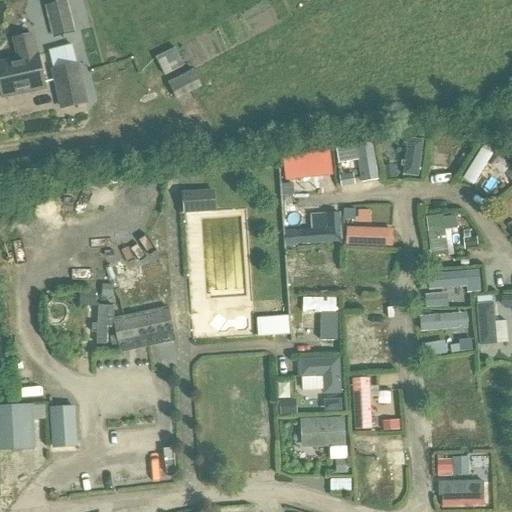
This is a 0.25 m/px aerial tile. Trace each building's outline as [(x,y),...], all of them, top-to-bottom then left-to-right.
[(48,7),(54,38),(73,34),(67,3),(48,7)] [(14,39),(19,60),(0,63),(0,90),(2,99),(26,93),(45,89),(38,56),(36,56),(32,35),(14,39)] [(86,104),(77,65),(53,70),(62,109),(86,104)] [(202,87),(193,70),(167,84),(176,101),(202,87)] [(462,140),(463,126),(438,126),(438,139),(462,140)] [(398,131),(384,132),(386,148),(400,147),(398,131)] [(410,134),(405,172),(422,174),(426,136),(410,134)] [(367,173),(381,171),(375,135),(361,138),(367,173)] [(479,151),(470,168),(480,174),(489,157),(479,151)] [(311,182),(328,182),(328,167),(312,166),(311,182)] [(213,193),(183,195),(184,213),(215,211),(213,193)] [(342,238),(342,227),(330,227),(330,204),(305,204),(305,237),(342,238)] [(468,216),(439,218),(440,242),(470,240),(468,216)] [(368,277),(367,242),(348,243),(349,277),(368,277)] [(295,314),(342,315),(342,267),(296,266),(295,314)] [(488,338),(511,336),(511,309),(501,310),(501,295),(486,296),(488,338)] [(112,319),(120,353),(174,341),(166,307),(112,319)] [(262,308),(262,328),(293,327),(293,307),(262,308)] [(453,322),(466,321),(465,307),(453,308),(453,322)] [(380,342),(379,316),(353,317),(353,331),(363,331),(364,343),(380,342)] [(426,348),(474,341),(471,325),(423,332),(426,348)] [(374,361),(393,358),(391,346),(372,349),(374,361)] [(304,382),(330,383),(340,384),(341,360),(305,358),(304,382)] [(375,371),(357,371),(358,423),(376,423),(375,371)] [(435,374),(435,395),(472,395),(472,381),(451,380),(451,374),(435,374)] [(60,439),(88,434),(82,396),(54,401),(60,439)] [(33,406),(0,407),(0,451),(34,450),(33,406)] [(305,410),(306,442),(348,441),(347,408),(305,410)] [(389,423),(407,421),(405,410),(388,412),(389,423)] [(440,446),(476,441),(474,425),(453,428),(452,417),(436,419),(440,446)] [(409,436),(409,425),(383,426),(384,436),(409,436)] [(364,490),(389,489),(387,447),(362,448),(364,490)] [(460,454),(463,468),(474,465),(471,451),(460,454)] [(441,452),(441,468),(457,469),(458,453),(441,452)] [(443,475),(444,502),(490,500),(489,472),(443,475)]
